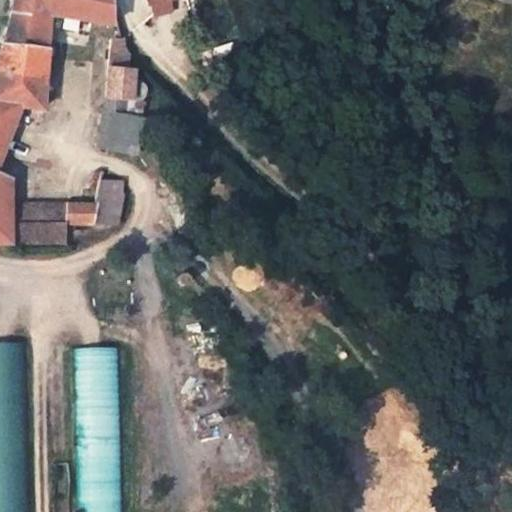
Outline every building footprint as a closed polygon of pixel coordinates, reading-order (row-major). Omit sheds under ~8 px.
[(1,44),(45,49),(46,14),(111,25),(111,22),(109,0),(11,0),(8,19),(1,44)] [(110,39),(109,49),(107,69),(124,70),(128,55),(123,50),(119,38),(110,39)] [(0,243),(10,244),(10,225),(9,203),(9,178),(0,174),(0,154),(18,106),(40,110),(42,91),(56,92),(57,79),(42,78),(45,49),(1,44),(0,48),(0,243)] [(132,81),(132,70),(124,70),(107,69),(105,99),(118,100),(138,101),(143,98),(146,90),(142,83),(137,81),(135,81),(132,81)] [(118,100),(105,99),(103,109),(116,110),(118,100)] [(138,119),(138,101),(118,100),(116,110),(115,115),(138,119)] [(103,109),(100,129),(111,132),(115,115),(116,110),(103,109)] [(138,119),(115,115),(111,132),(108,149),(132,153),(138,119)] [(111,132),(100,129),(98,149),(107,151),(108,149),(111,132)] [(96,205),(91,225),(117,226),(123,194),(121,194),(122,181),(101,181),(96,205)] [(19,204),(9,203),(10,225),(19,225),(19,204)] [(19,204),(19,225),(65,225),(65,205),(19,204)] [(91,225),(96,205),(65,205),(65,225),(91,225)] [(64,245),(65,225),(19,225),(10,225),(10,244),(64,245)] [(22,511),(18,340),(0,340),(0,511),(22,511)] [(116,511),(113,346),(71,347),(75,511),(116,511)]
